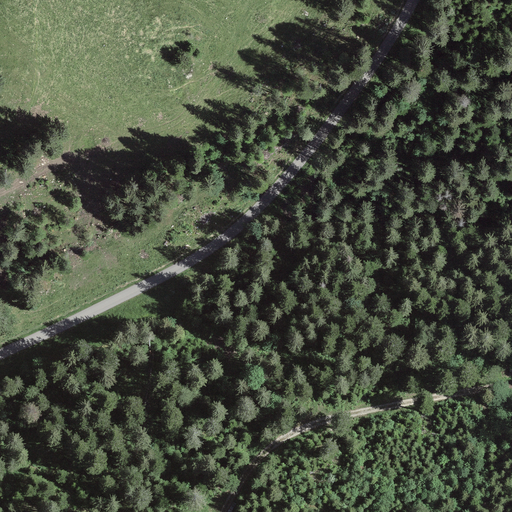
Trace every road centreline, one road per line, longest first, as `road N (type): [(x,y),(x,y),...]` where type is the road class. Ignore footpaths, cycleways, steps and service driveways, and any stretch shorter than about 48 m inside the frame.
road 1 (unclassified): [(0,354),(178,268),(229,234),(359,86),(413,0)]
road 2 (track): [(511,384),(307,427),(261,456),(224,511)]
